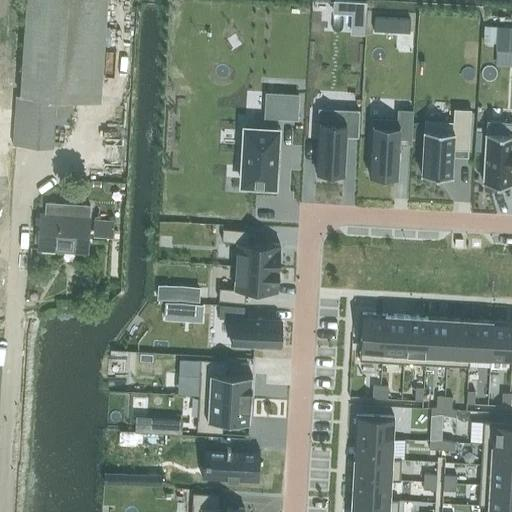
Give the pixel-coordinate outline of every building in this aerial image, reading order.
[(0,0),(0,261),(5,262),(13,144),(53,147),(54,124),(71,125),(73,100),(56,99),(16,97),(22,0),(0,0)] [(22,0),(16,97),(56,99),(73,100),(99,102),(103,0),(22,0)] [(373,17),(372,31),(385,31),(386,17),(373,17)] [(350,24),(350,33),(363,34),(364,25),(350,24)] [(484,25),(483,41),(494,42),(495,26),(484,25)] [(511,26),(496,26),(495,42),(511,43),(511,26)] [(240,182),(272,184),(275,128),(275,116),(295,118),(297,94),(265,92),(263,128),(243,127),(240,182)] [(424,120),(421,175),(451,176),(452,149),(468,150),(471,109),(453,108),(452,121),(424,120)] [(318,123),(316,171),(344,173),(346,135),(358,136),(359,111),(346,110),(345,125),(318,123)] [(372,118),(369,175),(397,176),(399,144),(411,145),(412,111),(398,110),(397,120),(372,118)] [(511,122),(488,121),(484,183),(511,184),(511,122)] [(66,204),(47,202),(46,214),(40,213),(38,249),(64,250),(64,247),(87,248),(89,217),(90,205),(66,204)] [(236,265),(278,268),(280,244),(248,242),(248,230),(222,228),(222,241),(237,242),(236,265)] [(278,268),(236,265),(234,289),(219,288),(218,300),(244,302),(245,290),(277,291),(278,268)] [(158,285),(157,299),(198,301),(199,288),(158,285)] [(165,303),(164,318),(178,319),(179,303),(165,303)] [(219,304),(219,318),(233,319),(231,345),(279,348),(281,320),(243,318),(244,306),(219,304)] [(359,360),(382,362),(384,314),(362,313),(359,360)] [(382,362),(403,363),(406,315),(384,314),(382,362)] [(403,363),(425,364),(427,317),(406,315),(403,363)] [(425,364),(446,365),(449,318),(427,317),(425,364)] [(469,366),(469,357),(468,357),(471,319),(449,318),(446,365),(469,366)] [(469,357),(490,358),(492,320),(471,319),(468,357),(469,357)] [(490,358),(511,359),(511,350),(511,321),(492,320),(490,358)] [(198,395),(251,398),(252,375),(226,373),(226,361),(200,359),(198,395)] [(372,398),(380,398),(380,385),(373,385),(372,398)] [(380,385),(380,398),(387,399),(388,386),(380,385)] [(422,401),(423,388),(415,387),(415,400),(422,401)] [(474,404),(475,391),(467,390),(466,403),(474,404)] [(501,405),(509,406),(509,392),(502,392),(501,405)] [(251,398),(198,395),(196,431),(222,433),(223,420),(249,422),(251,398)] [(436,408),(444,409),(445,396),(437,396),(436,408)] [(444,409),(452,409),(452,397),(445,396),(444,409)] [(431,416),(443,417),(444,409),(436,408),(431,408),(431,416)] [(444,409),(443,417),(456,418),(457,410),(452,409),(444,409)] [(355,436),(393,438),(394,416),(356,414),(355,436)] [(135,416),(135,432),(180,434),(181,419),(135,416)] [(482,443),(511,444),(511,422),(483,421),(482,443)] [(392,459),(392,458),(393,438),(355,436),(354,457),(392,459)] [(125,439),(123,473),(160,474),(162,441),(125,439)] [(429,449),(442,450),(442,442),(429,441),(429,449)] [(442,442),(442,450),(454,450),(455,443),(442,442)] [(481,464),(511,465),(511,444),(482,443),(481,464)] [(202,476),(202,478),(258,481),(260,451),(230,449),(230,448),(227,447),(227,449),(204,448),(204,449),(206,449),(205,476),(202,476)] [(390,480),(400,481),(401,459),(392,458),(392,459),(354,457),(352,477),(390,480)] [(479,485),(511,486),(511,465),(481,464),(479,485)] [(105,472),(104,484),(164,486),(164,474),(160,474),(123,473),(105,472)] [(423,481),(436,482),(436,475),(424,474),(423,481)] [(443,482),(456,483),(457,476),(444,475),(443,482)] [(389,500),(389,499),(390,480),(352,477),(351,498),(389,500)] [(436,482),(423,481),(423,489),(436,490),(436,482)] [(456,483),(443,482),(443,490),(456,491),(456,483)] [(488,506),(511,507),(511,486),(479,485),(478,506),(488,506)] [(191,511),(243,511),(244,508),(218,507),(219,494),(193,493),(191,511)] [(350,511),(398,511),(399,500),(389,499),(389,500),(351,498),(350,511)]
